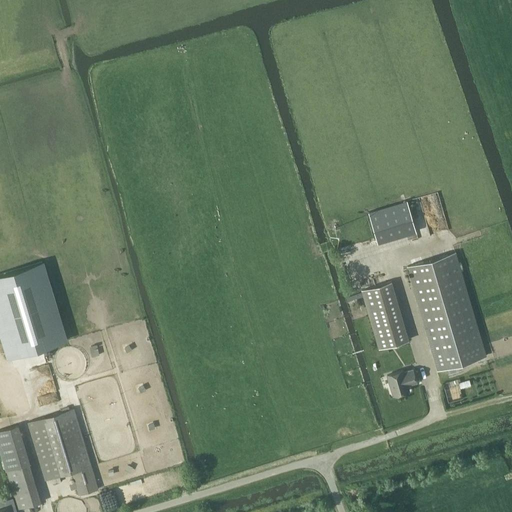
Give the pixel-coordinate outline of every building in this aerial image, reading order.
[(368,213),(376,238),(378,244),(416,232),(407,202),(407,201),(368,213)] [(486,355),(455,252),(407,266),(438,370),(486,355)] [(42,261),(0,274),(0,330),(8,358),(66,340),(42,261)] [(408,340),(391,281),(362,290),(363,293),(347,297),(348,300),(364,296),(379,348),(408,340)] [(457,365),(447,368),(449,373),(458,370),(457,365)] [(403,370),(387,375),(393,395),(409,391),(407,383),(411,382),(411,383),(417,382),(413,369),(404,372),(403,370)] [(94,480),(90,466),(91,466),(74,408),(27,422),(45,480),(72,472),(79,495),(98,489),(95,479),(94,480)] [(0,448),(7,470),(30,463),(18,425),(0,430),(0,448)] [(18,509),(41,502),(30,463),(7,470),(6,470),(15,497),(18,509)] [(18,509),(15,497),(7,500),(9,506),(0,508),(0,511),(17,511),(19,511),(18,509)]
